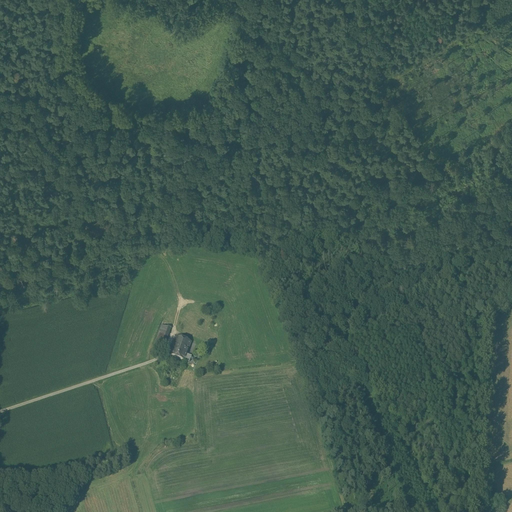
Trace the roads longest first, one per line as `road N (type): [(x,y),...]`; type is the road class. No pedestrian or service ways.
road 1 (track): [(511,55),(468,31),(329,127),(269,135),(103,209),(0,121)]
road 2 (track): [(511,239),(303,360),(349,511)]
road 3 (track): [(511,75),(231,226),(215,246)]
road 4 (track): [(103,209),(170,269),(180,302),(172,331)]
road 5 (track): [(402,511),(355,373)]
